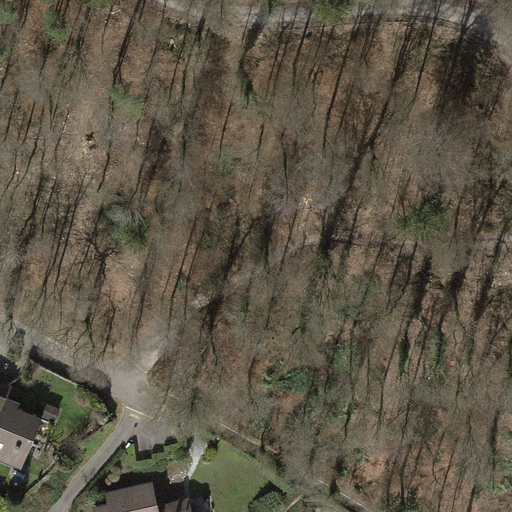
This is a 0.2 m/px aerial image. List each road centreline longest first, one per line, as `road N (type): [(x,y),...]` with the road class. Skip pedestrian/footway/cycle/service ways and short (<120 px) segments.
road 1 (track): [(511,43),(454,13),(394,5),(252,15),(173,0)]
road 2 (residential): [(0,319),(117,386)]
